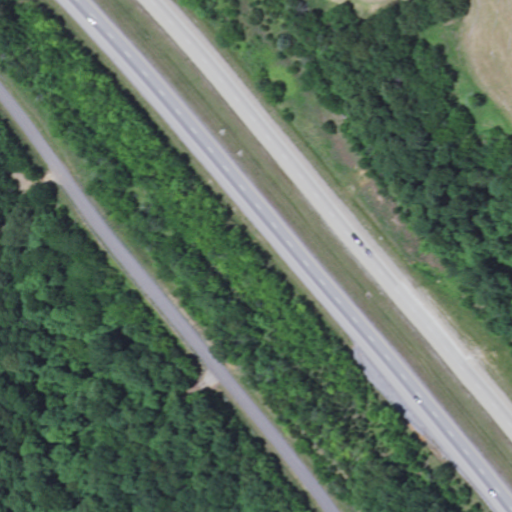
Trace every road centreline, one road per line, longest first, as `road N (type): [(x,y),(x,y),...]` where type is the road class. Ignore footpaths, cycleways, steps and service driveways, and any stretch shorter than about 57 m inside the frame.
road 1 (motorway): [(69,0),(511,503)]
road 2 (motorway): [(511,423),(137,0)]
road 3 (residential): [(0,95),(332,511)]
